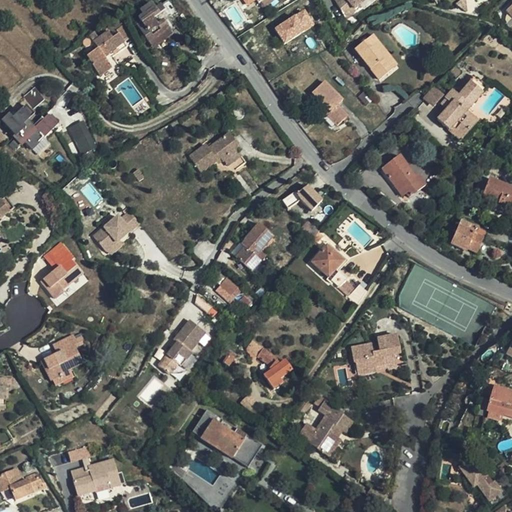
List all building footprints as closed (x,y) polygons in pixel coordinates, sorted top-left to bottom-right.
[(149,44),(169,31),(175,27),(160,6),(154,10),(150,4),(139,12),(142,16),(138,19),(141,24),(137,27),(149,44)] [(274,27),(284,44),(315,25),(305,8),(274,27)] [(94,43),(98,49),(104,58),(124,43),(131,38),(123,26),(115,31),(118,34),(112,39),(110,35),(108,33),(94,43)] [(172,35),(169,31),(149,44),(153,49),(172,35)] [(377,49),(380,46),(372,36),(354,49),(379,79),(393,69),(377,49)] [(104,58),(111,68),(117,64),(113,57),(126,48),(124,43),(104,58)] [(397,65),(380,46),(377,49),(393,69),(397,65)] [(104,58),(98,49),(87,57),(100,76),(111,68),(104,58)] [(465,112),(486,87),(475,77),(458,96),(452,91),(444,99),(451,105),(437,120),(460,140),(476,121),(465,112)] [(329,113),(326,116),(337,127),(346,118),(336,107),(341,101),(333,93),(323,82),(311,94),(325,109),(329,113)] [(433,85),(423,98),(433,107),(444,95),(433,85)] [(44,101),(35,89),(23,97),(33,109),(44,101)] [(33,114),(26,106),(12,119),(9,115),(2,121),(15,135),(14,137),(21,145),(25,142),(32,148),(58,124),(50,115),(35,129),(27,120),(33,114)] [(69,126),(79,154),(95,148),(85,120),(69,126)] [(229,135),(208,149),(205,146),(189,157),(200,173),(213,164),(223,179),(245,164),(237,152),(240,150),(229,135)] [(401,188),(406,194),(408,198),(425,186),(417,176),(415,177),(399,157),(381,170),(397,191),(401,188)] [(511,203),(511,188),(488,179),(481,197),(510,208),(511,203)] [(287,208),(302,200),(308,210),(322,202),(311,183),(282,198),(287,208)] [(401,197),(406,194),(401,188),(397,191),(401,197)] [(0,218),(13,209),(5,198),(0,201),(0,218)] [(124,244),(121,240),(139,224),(126,208),(93,236),(110,256),(124,244)] [(317,232),(306,222),(300,229),(310,239),(317,232)] [(476,235),(478,229),(460,222),(450,245),(462,250),(463,248),(468,250),(477,253),(483,238),(476,235)] [(257,223),(239,244),(245,249),(236,259),(251,272),(260,260),(255,256),(260,250),(272,235),(257,223)] [(486,232),(478,229),(476,235),(483,238),(486,232)] [(245,249),(239,244),(231,255),(236,259),(245,249)] [(63,290),(71,284),(82,274),(71,261),(73,259),(63,246),(55,252),(58,255),(53,260),(58,267),(40,281),(54,299),(56,298),(64,292),(63,290)] [(342,262),(325,246),(311,262),(327,277),(342,262)] [(265,254),(260,250),(255,256),(260,260),(265,254)] [(260,260),(251,272),(256,276),(266,265),(260,260)] [(236,288),(226,279),(216,291),(229,303),(234,297),(230,294),(236,288)] [(76,290),(71,284),(63,290),(64,292),(56,298),(60,303),(76,290)] [(356,305),(366,292),(358,286),(348,297),(356,305)] [(206,307),(210,303),(202,296),(198,301),(206,307)] [(189,352),(191,350),(205,333),(190,320),(173,340),(177,343),(158,365),(169,374),(177,365),(180,367),(191,354),(189,352)] [(60,374),(69,369),(82,362),(75,348),(84,343),(82,336),(75,340),(73,335),(57,343),(61,351),(56,353),(41,361),(51,382),(52,381),(61,377),(60,374)] [(386,364),(387,369),(396,367),(394,354),(400,353),(396,335),(376,339),(379,351),(371,353),(370,348),(362,350),(362,354),(351,356),(353,363),(356,366),(357,375),(375,371),(375,366),(386,364)] [(230,341),(226,348),(230,350),(234,344),(230,341)] [(256,357),(262,349),(252,342),(246,350),(256,357)] [(61,351),(57,343),(53,345),(56,353),(61,351)] [(362,350),(370,348),(370,345),(350,349),(351,356),(362,354),(362,350)] [(275,361),(277,360),(262,349),(256,357),(270,368),(269,371),(263,376),(272,390),(282,383),(279,379),(291,370),(284,360),(281,363),(279,364),(275,361)] [(195,357),(191,354),(180,367),(185,371),(195,357)] [(227,354),(222,362),(228,366),(234,358),(227,354)] [(388,373),(387,369),(386,364),(375,366),(375,371),(376,376),(388,373)] [(95,375),(99,379),(106,372),(101,368),(95,375)] [(73,377),(69,369),(60,374),(61,377),(52,381),(54,386),(73,377)] [(0,407),(5,408),(6,390),(10,390),(10,384),(6,383),(6,379),(0,378),(0,407)] [(478,410),(487,413),(498,415),(511,419),(511,393),(493,388),(492,390),(488,388),(485,396),(490,397),(488,402),(480,400),(478,410)] [(331,412),(321,427),(316,434),(313,433),(304,426),(298,435),(317,448),(316,449),(328,457),(339,439),(332,434),(336,428),(346,434),(353,422),(341,414),(342,412),(333,406),(330,411),(331,412)] [(205,431),(200,438),(231,459),(237,451),(247,457),(255,445),(245,438),(246,435),(236,429),(233,434),(212,420),(215,415),(207,410),(205,415),(203,414),(196,425),(199,427),(205,431)] [(498,415),(487,413),(486,418),(497,421),(498,415)] [(194,434),(200,438),(205,431),(199,427),(194,434)] [(109,482),(111,487),(120,485),(113,460),(71,472),(73,480),(73,481),(77,496),(94,491),(93,486),(109,482)] [(481,489),(489,500),(501,491),(493,480),(491,482),(487,476),(489,475),(483,466),(480,467),(477,463),(470,461),(468,461),(466,467),(460,472),(473,489),(479,484),(482,489),(481,489)] [(12,502),(34,493),(32,487),(42,483),(38,476),(19,483),(13,471),(0,475),(0,492),(6,490),(12,502)] [(111,488),(111,487),(109,482),(93,486),(94,491),(95,493),(111,488)] [(32,487),(34,493),(44,489),(42,483),(32,487)] [(484,503),(489,500),(481,489),(478,491),(484,503)] [(362,511),(370,501),(361,495),(348,511),(362,511)]
